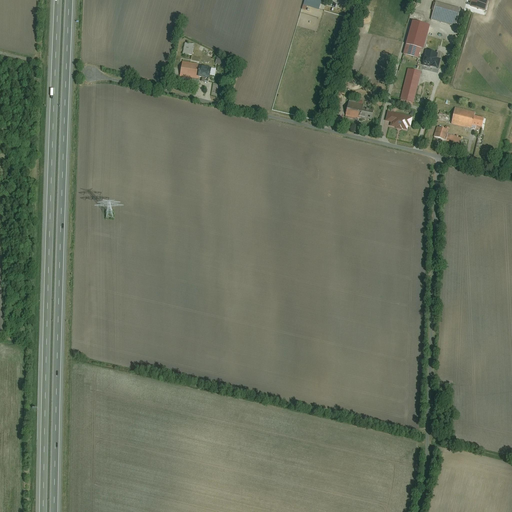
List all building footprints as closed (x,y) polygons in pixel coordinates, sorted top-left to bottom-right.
[(306,10),(307,7),(319,10),(322,0),(305,0),(303,9),(306,10)] [(485,11),(488,0),(473,0),(471,7),(485,11)] [(461,9),(436,2),(431,19),(456,26),(461,9)] [(424,49),(430,26),(421,23),(422,18),(415,16),(404,54),(418,58),(421,49),(424,49)] [(185,43),(183,54),(192,56),(194,45),(185,43)] [(423,65),(439,69),(441,59),(437,58),(438,54),(426,51),(423,65)] [(215,76),(217,69),(201,67),(202,65),(183,62),(180,76),(202,80),(202,79),(210,80),(210,75),(215,76)] [(408,71),(401,100),(414,103),(421,74),(415,69),(408,71)] [(363,105),(349,102),(346,117),(370,122),(372,111),(362,109),(363,105)] [(476,113),(455,108),(451,124),(472,129),(472,126),(482,128),(484,119),(475,116),(476,113)] [(412,118),(388,113),(386,122),(392,123),(391,127),(397,128),(397,129),(402,130),(407,131),(407,127),(410,128),(412,118)] [(456,137),(448,134),(450,128),(446,127),(445,130),(437,127),(434,138),(459,145),(461,138),(458,137),(459,136),(457,136),(456,137)]
